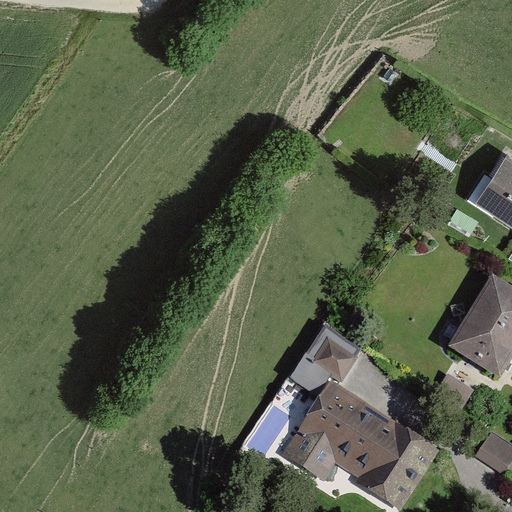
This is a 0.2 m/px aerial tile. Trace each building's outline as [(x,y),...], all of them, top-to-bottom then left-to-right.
[(511,157),(487,198),(511,212),(511,157)] [(511,359),(511,287),(493,276),(450,346),(501,378),(511,359)] [(312,361),(343,381),(359,358),(327,337),(312,361)] [(447,375),(436,395),(462,409),(473,389),(447,375)] [(399,511),(439,450),(330,379),(280,455),(322,482),(335,463),(365,482),(362,488),(399,511)] [(511,445),(491,432),(476,456),(505,475),(511,464),(511,445)]
